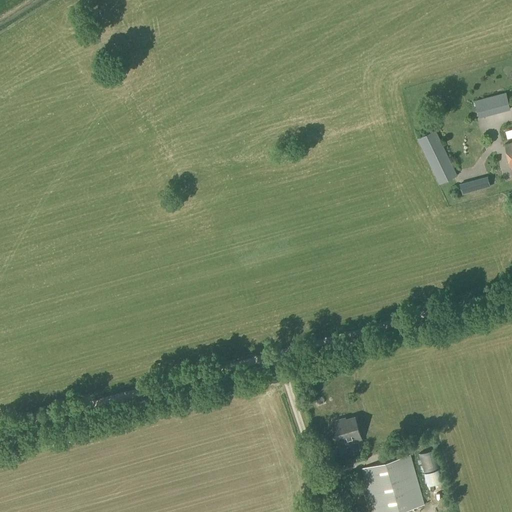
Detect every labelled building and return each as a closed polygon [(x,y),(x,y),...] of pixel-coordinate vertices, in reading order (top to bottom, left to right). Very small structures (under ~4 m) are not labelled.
[(440,80),(478,71),(476,62),(462,66),(460,58),(436,64),(440,80)] [(445,95),(485,86),(481,71),(442,80),(445,95)] [(479,117),(510,109),(506,93),(474,101),(479,117)] [(439,184),(457,175),(436,130),(417,138),(439,184)] [(477,191),(474,180),(460,184),(463,194),(477,191)] [(351,442),(361,440),(355,417),(341,420),(341,419),(333,421),(338,442),(350,439),(351,442)] [(424,472),(439,468),(434,450),(419,454),(424,472)] [(398,511),(425,504),(410,454),(360,469),(372,511),(398,511)]
